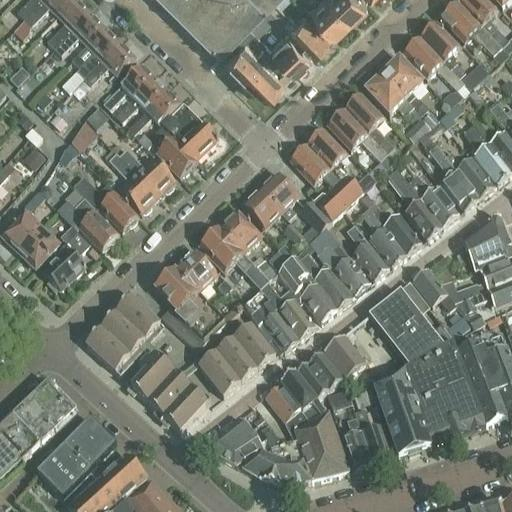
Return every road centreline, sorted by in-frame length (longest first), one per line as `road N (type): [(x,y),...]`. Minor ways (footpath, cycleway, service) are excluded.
road 1 (residential): [(173,461),(502,202)]
road 2 (residential): [(259,149),(49,345)]
road 3 (residential): [(416,0),(259,149)]
road 4 (residential): [(259,149),(166,38),(114,0)]
road 5 (unclassified): [(173,461),(49,345)]
road 6 (residential): [(351,511),(511,459)]
